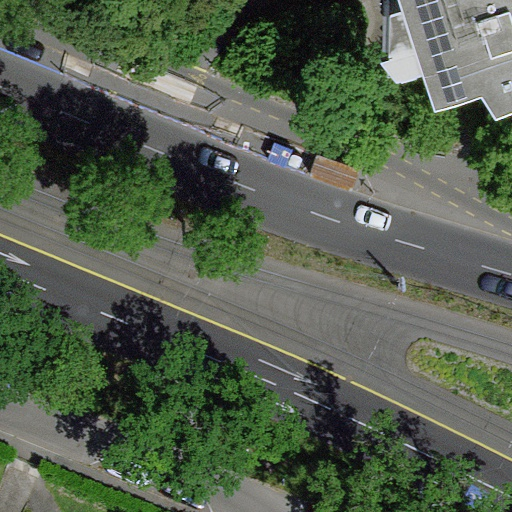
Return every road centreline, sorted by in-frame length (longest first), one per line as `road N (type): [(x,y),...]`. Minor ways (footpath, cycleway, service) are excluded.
road 1 (primary): [(0,271),(365,423),(511,495)]
road 2 (primary): [(511,275),(361,228),(0,86)]
road 3 (residential): [(0,402),(268,511)]
